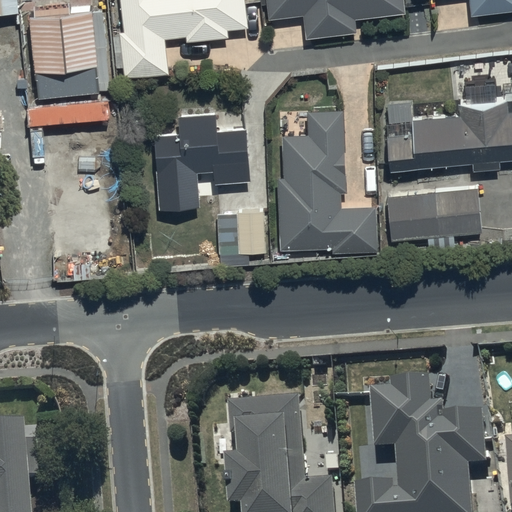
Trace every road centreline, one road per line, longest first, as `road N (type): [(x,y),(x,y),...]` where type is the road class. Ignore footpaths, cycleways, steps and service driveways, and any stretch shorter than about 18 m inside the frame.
road 1 (residential): [(118,321),(511,293)]
road 2 (residential): [(134,511),(118,321)]
